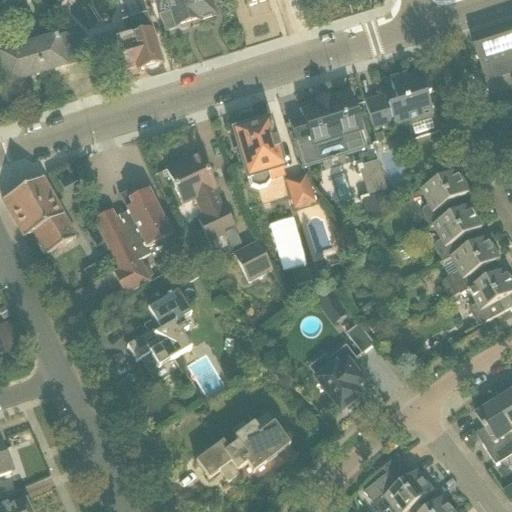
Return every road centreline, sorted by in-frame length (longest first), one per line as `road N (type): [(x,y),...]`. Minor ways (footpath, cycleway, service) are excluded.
road 1 (residential): [(0,156),(426,24)]
road 2 (residential): [(65,389),(0,253)]
road 3 (residential): [(417,408),(351,460),(312,511)]
road 4 (residential): [(123,511),(65,389)]
road 5 (residential): [(496,511),(417,408)]
